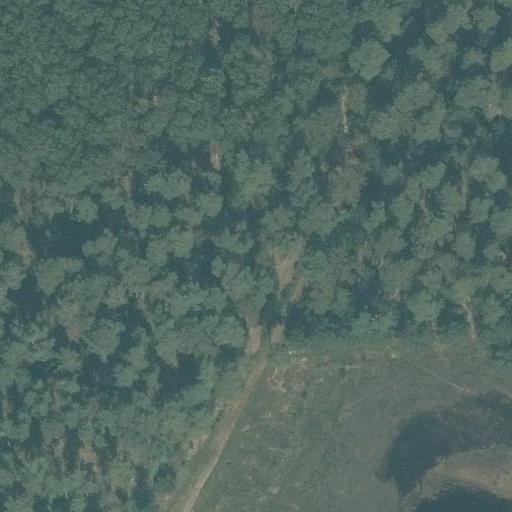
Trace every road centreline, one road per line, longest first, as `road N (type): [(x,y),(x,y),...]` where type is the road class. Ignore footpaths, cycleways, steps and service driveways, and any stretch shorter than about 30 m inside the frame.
road 1 (track): [(0,200),(511,147)]
road 2 (track): [(347,0),(345,169),(328,229),(273,342)]
road 3 (track): [(184,511),(273,342)]
